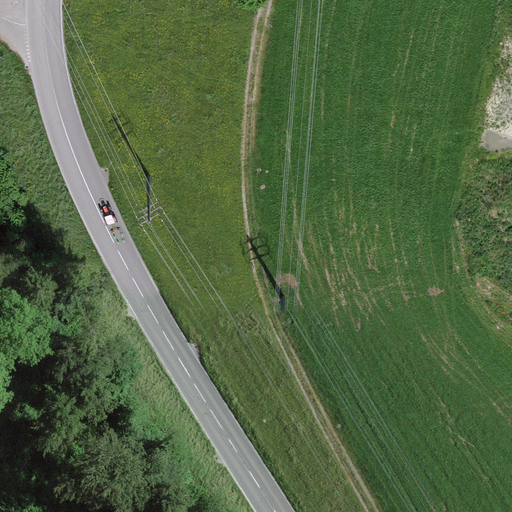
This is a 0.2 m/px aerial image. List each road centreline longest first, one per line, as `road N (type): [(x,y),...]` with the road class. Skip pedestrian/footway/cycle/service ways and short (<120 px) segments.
road 1 (track): [(376,511),(304,390),(259,270),(247,150),(269,0)]
road 2 (primary): [(267,511),(128,285),(58,109),(43,25)]
